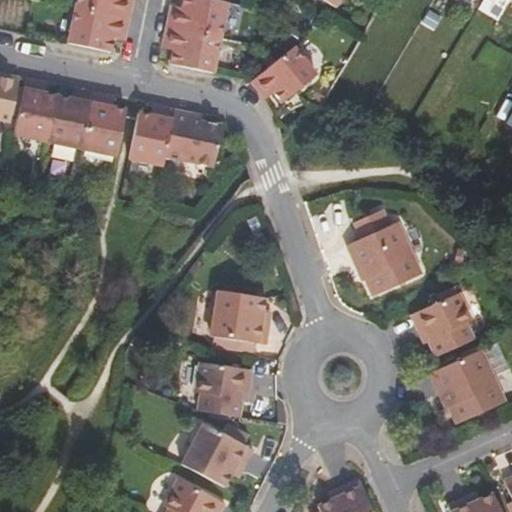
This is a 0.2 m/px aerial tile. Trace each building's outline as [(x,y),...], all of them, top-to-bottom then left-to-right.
[(78,0),(76,8),(129,19),(132,5),(121,2),(121,0),(78,0)] [(169,13),(167,27),(220,38),(227,3),(214,0),(182,0),(180,8),(179,16),(169,13)] [(170,10),(169,13),(179,16),(180,8),(172,6),(170,10)] [(111,52),(113,40),(115,32),(126,35),(129,19),(76,8),(69,43),(111,52)] [(167,27),(164,42),(173,44),(172,52),(169,64),(213,74),(220,38),(167,27)] [(113,40),(125,42),(125,41),(126,35),(115,32),(113,40)] [(162,51),(172,52),(173,44),(164,42),(163,45),(162,51)] [(271,88),(275,93),(282,102),(316,74),(294,46),(289,51),(252,82),(262,94),(271,88)] [(0,119),(8,121),(18,77),(0,73),(0,119)] [(38,90),(40,82),(26,79),(14,136),(47,143),(57,94),(45,91),(38,90)] [(45,91),(47,83),(43,83),(40,82),(38,90),(45,91)] [(266,99),(275,93),(271,88),(262,94),(266,99)] [(73,89),(70,97),(77,99),(79,90),(78,90),(73,89)] [(70,97),(57,94),(47,143),(82,150),(92,93),(79,90),(77,99),(70,97)] [(106,104),(108,96),(104,95),(92,93),(82,150),(116,157),(126,109),(113,106),(106,104)] [(113,106),(115,98),(108,96),(106,104),(113,106)] [(154,105),(152,114),(157,116),(160,107),(154,105)] [(152,114),(138,111),(128,159),(162,166),(164,157),(174,109),(160,107),(157,116),(152,114)] [(189,118),(189,113),(174,109),(164,157),(213,166),(222,127),(218,124),(202,120),(189,118)] [(347,244),(363,281),(366,280),(374,295),(421,273),(398,222),(347,244)] [(428,341),(436,358),(478,339),(470,322),(476,320),(463,291),(410,314),(419,337),(425,334),(428,341)] [(266,346),(269,323),(262,321),(263,313),(265,299),(218,292),(210,336),(212,336),(218,337),(217,348),(253,354),(255,344),(266,346)] [(270,315),(263,313),(262,321),(269,323),(270,315)] [(423,344),(428,341),(425,334),(419,337),(423,344)] [(430,373),(446,409),(448,407),(456,425),(504,401),(480,351),(430,373)] [(242,394),(248,394),(251,371),(194,361),(190,393),(195,394),(193,410),(199,413),(239,418),(241,402),(242,394)] [(233,469),(241,473),(252,451),(202,425),(180,465),(224,488),(230,475),(233,469)] [(238,479),(241,473),(233,469),(230,475),(238,479)] [(220,511),(224,506),(173,478),(158,505),(163,508),(160,511),(220,511)] [(369,511),(356,482),(334,492),(337,499),(330,503),(318,509),(319,511),(317,511),(369,511)] [(327,495),(330,503),(337,499),(334,492),(327,495)] [(477,492),(470,496),(474,503),(481,500),(477,492)] [(474,503),(470,496),(448,505),(451,511),(501,511),(494,495),(481,500),(474,503)]
